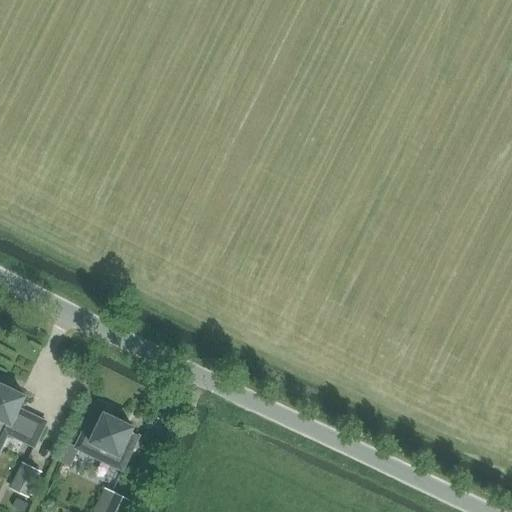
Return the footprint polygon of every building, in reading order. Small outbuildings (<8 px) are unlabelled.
[(0,445),(6,434),(33,447),(45,422),(17,409),(23,396),(7,388),(10,381),(0,375),(0,445)] [(94,458),(96,455),(124,468),(132,451),(124,447),(133,428),(116,420),(120,412),(98,402),(75,449),(94,458)] [(9,489),(23,496),(35,471),(21,464),(9,489)] [(102,511),(129,511),(133,503),(112,493),(102,511)] [(29,504),(21,501),(18,508),(25,511),(29,504)]
